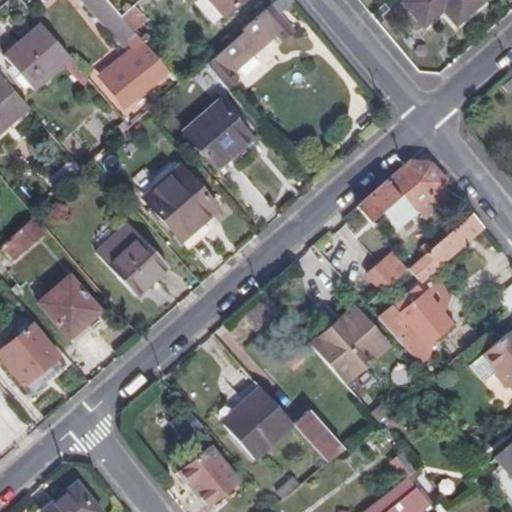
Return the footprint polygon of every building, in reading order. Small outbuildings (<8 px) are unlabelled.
[(84,0),(123,45),(127,41),(135,34),(133,32),(121,18),(104,0),(84,0)] [(206,0),(222,17),(241,0),(206,0)] [(275,0),(271,3),(280,15),(294,2),(292,0),(275,0)] [(457,24),(483,0),(408,0),(403,4),(422,25),(443,9),(457,24)] [(206,65),(227,90),(236,81),(232,76),(276,37),(280,42),(292,32),(269,6),(238,32),(240,35),(206,65)] [(132,8),(121,18),(133,32),(144,22),(132,8)] [(68,57),(41,26),(4,59),(32,89),(68,57)] [(143,91),(168,70),(135,34),(127,41),(136,53),(129,60),(124,56),(112,66),(117,70),(104,82),(118,96),(135,81),(143,91)] [(0,132),(27,109),(0,77),(0,132)] [(217,167),(250,140),(217,101),(185,129),(217,167)] [(105,137),(111,143),(131,126),(126,121),(105,137)] [(81,170),(72,159),(51,178),(60,188),(81,170)] [(409,162),(355,209),(368,224),(401,197),(422,218),(445,197),(438,189),(445,183),(429,164),(409,162)] [(180,241),(216,210),(180,168),(143,199),(180,241)] [(482,227),(470,214),(410,267),(421,280),(482,227)] [(30,221),(0,246),(0,254),(1,255),(5,250),(14,259),(42,235),(30,221)] [(165,267),(127,223),(92,253),(132,297),(165,267)] [(367,275),(382,291),(405,271),(392,255),(367,275)] [(99,312),(69,277),(37,303),(68,338),(99,312)] [(423,293),(438,310),(450,290),(440,278),(423,293)] [(511,288),(503,296),(511,306),(511,288)] [(410,292),(377,320),(416,363),(425,355),(425,345),(450,324),(438,310),(423,293),(416,299),(410,292)] [(281,315),(265,296),(240,318),(257,337),(281,315)] [(382,345),(351,306),(305,343),(339,381),(382,345)] [(57,357),(29,326),(0,350),(0,363),(20,387),(57,357)] [(511,394),(511,331),(510,333),(508,330),(465,366),(479,382),(489,374),(503,389),(505,387),(511,394)] [(279,358),(289,370),(307,354),(297,342),(279,358)] [(261,391),(253,382),(235,398),(244,407),(261,391)] [(261,391),(244,407),(224,426),(255,461),(293,427),(291,425),(261,391)] [(367,413),(375,422),(387,412),(379,403),(367,413)] [(205,428),(187,409),(169,425),(186,444),(205,428)] [(291,425),(293,427),(325,463),(341,450),(306,412),(291,425)] [(385,431),(394,423),(387,415),(377,423),(385,431)] [(511,441),(480,468),(492,483),(505,474),(511,481),(511,441)] [(202,509),(235,484),(206,446),(173,472),(202,509)] [(413,469),(400,452),(389,461),(403,477),(413,469)] [(424,511),(429,508),(421,497),(430,490),(413,469),(403,477),(360,511),(424,511)] [(276,493),(281,499),(299,484),(294,479),(276,493)] [(97,511),(75,484),(39,511),(97,511)]
